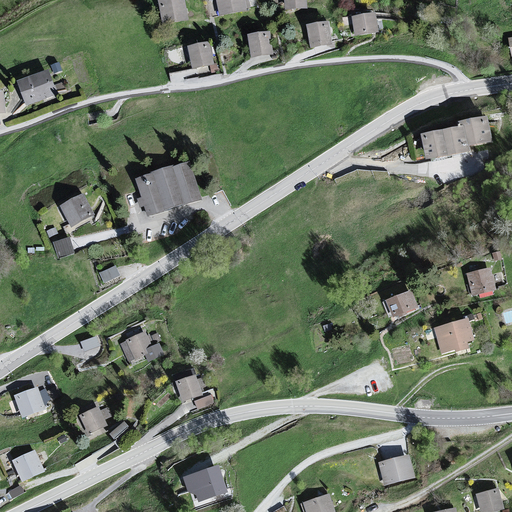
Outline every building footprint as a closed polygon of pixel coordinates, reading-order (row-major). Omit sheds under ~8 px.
[(183,0),(179,0),(158,5),(164,29),(188,23),(183,0)] [(244,0),(215,0),(220,20),(247,14),(244,0)] [(308,0),(287,0),(288,12),(309,12),(308,0)] [(374,16),(352,21),(357,40),(379,35),(374,16)] [(330,25),(308,29),(312,52),(335,47),(330,25)] [(185,38),(187,47),(208,42),(206,33),(185,38)] [(272,36),(251,39),(253,60),(274,58),(272,36)] [(211,46),(190,51),(195,72),(216,67),(211,46)] [(60,65),(53,68),(55,75),(63,72),(60,65)] [(49,73),(18,86),(27,110),(59,97),(49,73)] [(458,131),(419,139),(425,165),(471,156),(470,151),(493,146),(488,120),(457,126),(458,131)] [(192,166),(139,184),(151,221),(204,203),(192,166)] [(85,197),(61,210),(72,231),(96,218),(85,197)] [(59,234),(57,229),(48,232),(50,238),(59,234)] [(71,239),(55,244),(60,258),(75,253),(71,239)] [(116,268),(100,275),(106,287),(122,279),(116,268)] [(490,269),(466,276),(472,297),(496,291),(490,269)] [(409,294),(386,304),(393,322),(417,312),(409,294)] [(466,321),(432,330),(440,357),(473,348),(466,321)] [(148,335),(123,347),(131,364),(146,357),(149,363),(166,356),(161,346),(155,349),(148,335)] [(97,338),(83,345),(87,353),(101,346),(97,338)] [(196,378),(176,386),(183,404),(203,396),(196,378)] [(39,390),(16,400),(25,421),(48,412),(39,390)] [(213,397),(196,404),(199,413),(216,406),(213,397)] [(100,409),(80,419),(90,439),(110,429),(107,423),(116,418),(112,410),(103,415),(100,409)] [(124,424),(110,438),(121,448),(135,435),(124,424)] [(7,445),(13,458),(36,449),(31,436),(7,445)] [(382,444),(386,459),(407,453),(403,439),(382,444)] [(36,452),(13,464),(24,486),(47,474),(36,452)] [(410,456),(380,465),(387,488),(417,480),(410,456)] [(222,471),(185,481),(189,494),(198,497),(199,503),(228,495),(222,471)] [(21,488),(10,494),(14,502),(25,495),(21,488)] [(499,490),(476,496),(479,511),(502,511),(505,511),(499,490)] [(332,511),(328,497),(301,506),(303,511),(332,511)]
